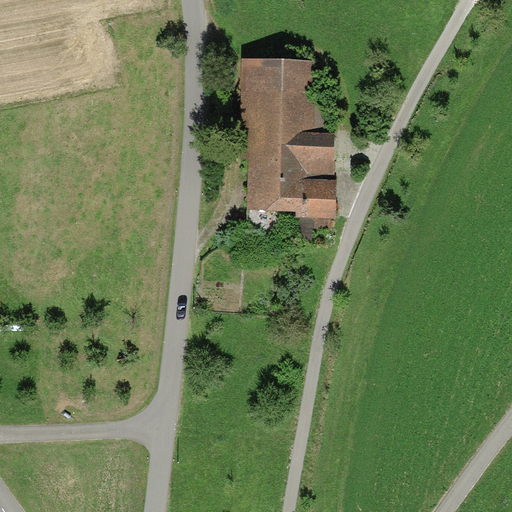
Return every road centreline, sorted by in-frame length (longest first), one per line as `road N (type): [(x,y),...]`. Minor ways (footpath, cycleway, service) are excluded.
road 1 (track): [(283,511),(337,256),(467,0)]
road 2 (tertiary): [(166,427),(197,62),(183,0)]
road 3 (residential): [(166,427),(0,435)]
